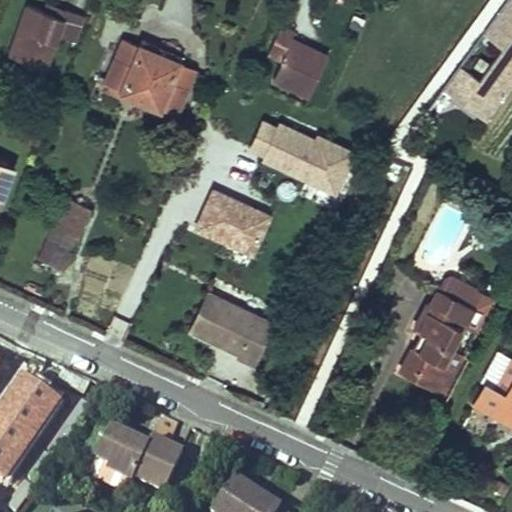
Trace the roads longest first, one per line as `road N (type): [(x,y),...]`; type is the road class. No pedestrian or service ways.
road 1 (residential): [(0,310),(424,511)]
road 2 (unknown): [(115,365),(17,511)]
